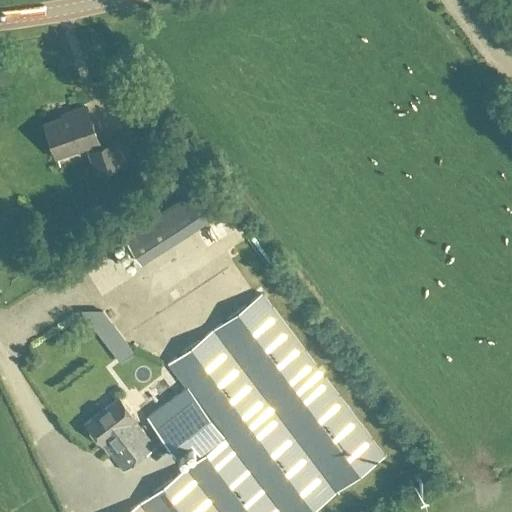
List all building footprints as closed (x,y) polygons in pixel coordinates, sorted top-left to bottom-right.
[(57,157),(99,142),(87,107),(75,111),(75,114),(46,124),(57,157)] [(96,175),(126,165),(117,140),(87,150),(96,175)] [(262,293),(252,301),(169,363),(187,388),(150,416),(188,467),(128,511),(311,511),(439,419),(375,332),(320,372),(262,293)] [(102,308),(79,308),(104,340),(118,329),(102,308)] [(136,419),(119,397),(85,423),(102,445),(104,444),(124,471),(156,446),(136,420),(136,419)]
